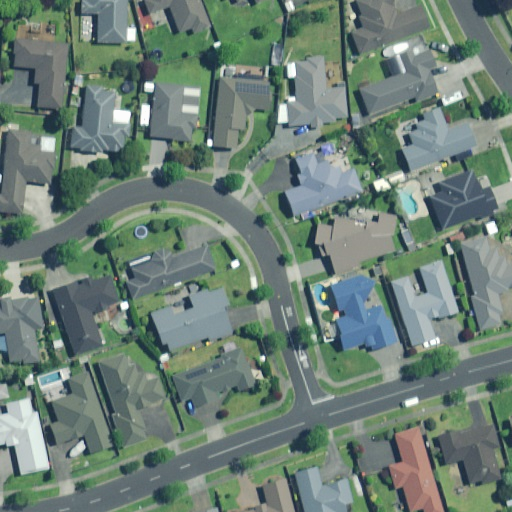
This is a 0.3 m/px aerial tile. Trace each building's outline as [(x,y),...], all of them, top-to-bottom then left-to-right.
[(81,0),(82,14),(97,14),(98,43),(135,42),(134,29),(128,29),(127,0),(81,0)] [(210,28),(199,0),(144,0),(150,15),(170,8),(179,33),(191,28),(193,34),(210,28)] [(398,15),(391,0),(361,0),(357,2),(366,27),(351,33),(360,55),(429,28),(420,6),(398,15)] [(67,84),(69,43),(56,43),(56,23),(32,22),(31,28),(16,28),(14,67),(35,68),(35,83),(39,84),(38,108),(62,109),(63,83),(67,84)] [(438,67),(432,50),(415,56),(413,51),(399,56),(405,72),(360,89),(369,114),(415,98),(416,102),(438,94),(429,70),(438,67)] [(326,89),(325,57),(307,58),(307,62),(287,63),(287,78),(295,77),(296,104),(277,104),(278,127),(335,124),(334,118),(347,118),(346,88),(326,89)] [(272,83),(221,78),(213,147),(237,149),(239,130),(246,130),(248,115),(255,109),(269,111),(272,83)] [(183,86),(156,83),(151,137),(191,141),(192,128),(196,128),(200,90),(183,88),(183,86)] [(103,87),(87,86),(84,129),(72,128),(70,150),(124,154),(126,124),(113,123),(115,94),(103,93),(103,87)] [(446,128),(439,107),(422,114),(427,127),(409,134),(413,145),(402,149),(411,171),(477,146),(467,120),(446,128)] [(48,151),(48,142),(30,140),(30,133),(7,130),(0,204),(0,211),(22,214),(25,182),(50,185),(53,151),(48,151)] [(296,160),(301,174),(296,176),(300,187),(285,193),(294,216),(362,191),(354,169),(342,173),(340,166),(331,169),(328,161),(317,165),(313,154),(296,160)] [(480,191),(473,171),(437,184),(440,195),(430,198),(442,231),(499,212),(490,188),(480,191)] [(389,189),(385,179),(374,183),(377,193),(389,189)] [(318,224),(315,244),(320,245),(318,254),(330,256),(334,273),(357,267),(356,263),(392,252),(398,217),(386,215),(384,215),(365,225),(366,216),(335,213),(333,227),(318,224)] [(511,262),(505,265),(496,234),(460,244),(474,296),(470,297),(479,330),(505,324),(496,291),(511,287),(511,262)] [(215,270),(207,245),(171,258),(167,248),(148,255),(151,262),(132,269),(135,278),(126,281),(132,299),(215,270)] [(458,312),(441,262),(420,269),(428,294),(415,298),(408,277),(391,283),(412,346),(435,339),(429,322),(458,312)] [(374,294),(368,274),(331,285),(341,319),(335,320),(344,350),(363,344),(365,352),(396,343),(384,304),(365,309),(362,297),(374,294)] [(119,304),(109,276),(92,282),(90,278),(53,290),(75,356),(103,347),(92,313),(119,304)] [(239,331),(224,287),(190,298),(193,308),(174,315),(171,308),(151,315),(162,345),(167,344),(169,351),(208,338),(209,341),(239,331)] [(43,330),(38,298),(1,303),(1,308),(0,307),(0,350),(8,349),(9,362),(23,360),(23,364),(39,362),(35,331),(43,330)] [(254,385),(240,344),(219,351),(222,360),(173,377),(181,401),(191,398),(194,408),(218,400),(216,394),(234,388),(235,392),(254,385)] [(127,368),(123,356),(99,364),(116,415),(113,416),(123,448),(148,440),(137,409),(163,400),(156,379),(145,383),(139,364),(127,368)] [(113,446),(89,373),(68,380),(73,395),(52,402),(58,422),(51,425),(57,444),(84,436),(90,454),(113,446)] [(0,399),(9,398),(6,385),(0,385),(0,399)] [(32,413),(29,399),(6,404),(8,415),(0,416),(0,444),(13,442),(21,475),(49,469),(37,412),(32,413)] [(489,399),(469,404),(475,428),(439,437),(446,465),(464,460),(470,487),(501,480),(494,450),(501,449),(492,412),(489,399)] [(443,511),(419,427),(394,435),(402,462),(388,466),(395,489),(403,486),(410,511),(423,508),(423,511),(443,511)] [(321,486),(317,468),(296,473),(304,511),(345,511),(343,504),(352,502),(347,480),(321,486)] [(293,511),(285,481),(263,487),(268,505),(243,511),(242,511),(293,511)]
